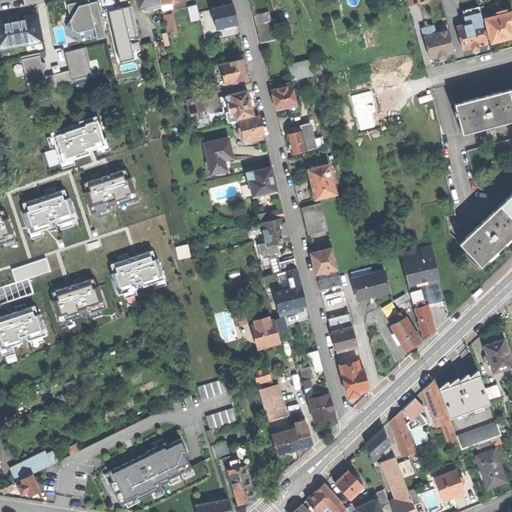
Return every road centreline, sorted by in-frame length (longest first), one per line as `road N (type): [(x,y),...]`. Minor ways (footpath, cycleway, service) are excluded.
road 1 (residential): [(240,0),(349,433)]
road 2 (secondary): [(349,433),(511,279)]
